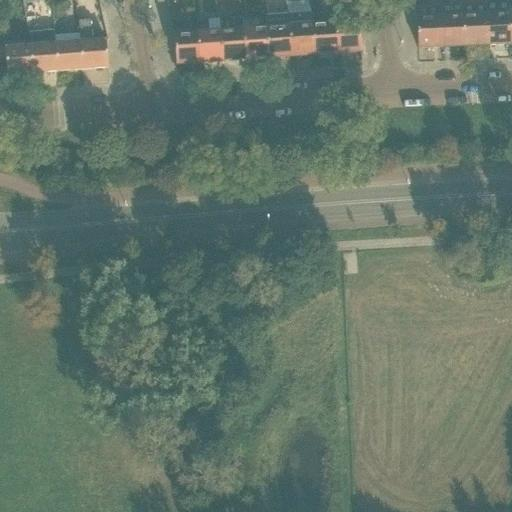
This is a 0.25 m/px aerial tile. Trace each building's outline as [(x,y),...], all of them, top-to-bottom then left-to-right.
[(438,0),(428,0),(430,6),(414,7),(416,18),(418,48),(441,47),(439,3),(438,0)] [(448,0),(438,0),(439,3),(440,17),(441,47),(464,46),(463,24),(463,16),(462,0),(448,1),(448,0)] [(463,16),(464,46),(487,45),(485,3),(484,0),(462,0),(463,0),(463,16)] [(510,44),(509,14),(507,0),(484,0),(485,3),(487,45),(510,44)] [(307,2),(285,4),(289,15),(292,58),(315,56),(312,26),(311,14),(307,2)] [(266,17),(266,30),(269,59),(292,58),(289,15),(266,17)] [(232,32),(221,33),(223,63),(246,61),(244,31),(243,18),(231,19),(232,32)] [(207,20),(198,21),(199,34),(198,34),(200,64),(223,63),(221,33),(208,34),(207,20)] [(79,34),(80,43),(82,70),(108,69),(106,41),(92,42),(91,21),(79,22),(79,34)] [(359,23),(335,25),(337,55),(361,53),(359,23)] [(335,25),(312,26),(315,56),(337,55),(335,25)] [(266,30),(244,31),(246,61),(269,59),(266,30)] [(54,31),(29,33),(30,47),(32,74),(57,72),(55,45),(55,36),(54,31)] [(79,34),(55,36),(55,45),(57,72),(82,70),(80,43),(79,34)] [(200,64),(198,34),(174,36),(176,66),(200,64)] [(32,74),(30,47),(0,48),(0,59),(6,59),(7,76),(32,74)]
